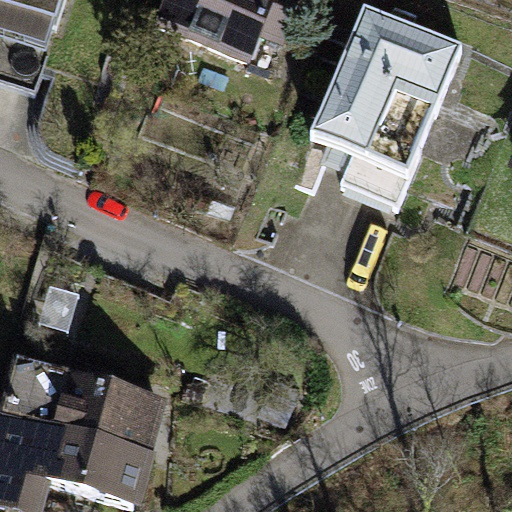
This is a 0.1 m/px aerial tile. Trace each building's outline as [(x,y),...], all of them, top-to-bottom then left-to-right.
[(77,0),(0,0),(0,89),(45,104),(77,0)] [(304,6),(289,0),(177,0),(160,42),(270,87),(304,6)] [(470,64),(371,26),(315,172),(418,206),(470,64)] [(10,383),(0,419),(0,444),(147,488),(166,426),(10,383)] [(50,511),(51,510),(59,511),(139,511),(147,488),(0,444),(0,511),(50,511)]
